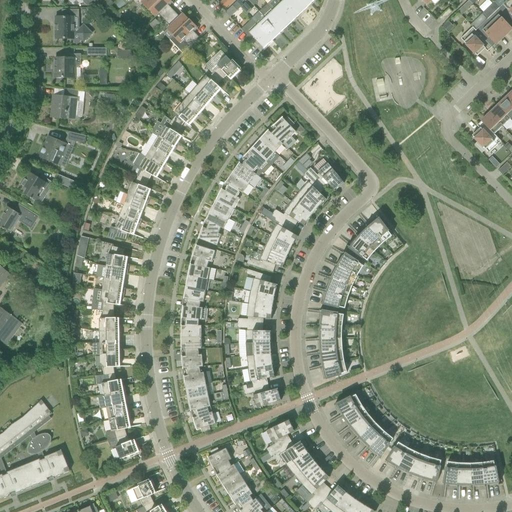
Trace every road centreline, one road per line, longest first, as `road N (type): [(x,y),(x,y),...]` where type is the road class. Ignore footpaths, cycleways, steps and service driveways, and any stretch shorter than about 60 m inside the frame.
road 1 (residential): [(195,511),(152,401),(145,348),(151,278),(190,171),(266,80)]
road 2 (residential): [(446,511),(362,475),(328,439),(302,385),(295,337),(307,275),(328,233),(365,196)]
road 3 (residential): [(493,183),(451,138),(446,121),(511,56)]
road 4 (unclassified): [(0,158),(22,89),(20,0)]
road 5 (unclassified): [(365,196),(367,173),(272,75)]
